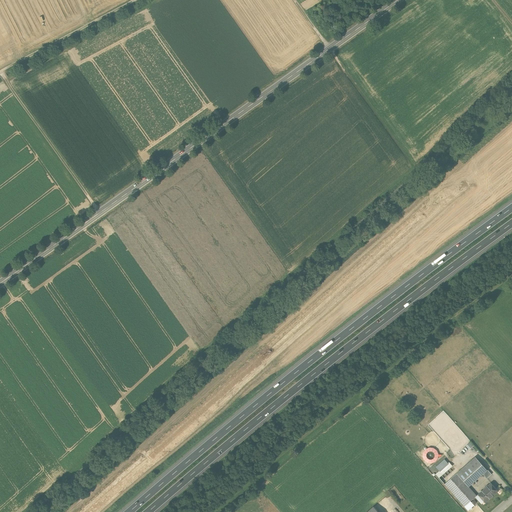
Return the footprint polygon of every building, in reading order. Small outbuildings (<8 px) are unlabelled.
[(444,412),(432,421),(437,428),(438,426),(440,425),(439,424),(443,421),(442,420),(444,418),(445,419),(447,417),(444,412)] [(428,463),(442,458),(437,445),(423,451),(428,463)] [(458,474),(446,484),(465,505),(477,495),(469,487),(483,475),(487,479),(492,475),(488,471),(487,471),(477,460),(460,476),(458,474)] [(453,465),(451,463),(437,474),(440,478),(453,465)] [(485,503),(498,492),(491,483),(487,486),(487,485),(484,488),(484,489),(478,495),(485,503)]
